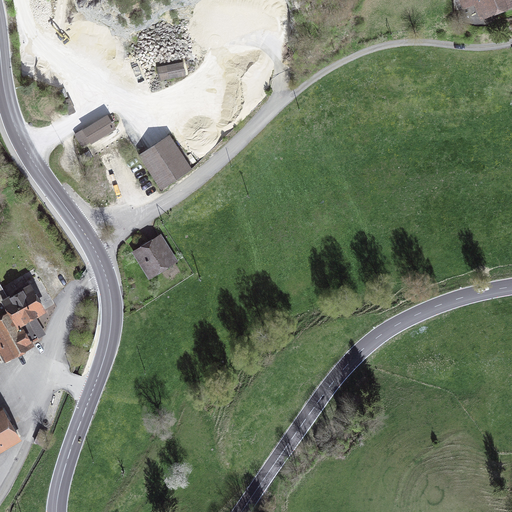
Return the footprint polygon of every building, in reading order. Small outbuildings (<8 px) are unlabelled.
[(509,0),(456,0),(460,11),(475,5),(480,18),(511,6),(509,0)] [(183,61),(157,66),(159,81),(186,76),(183,61)] [(63,102),(69,116),(76,113),(70,99),(63,102)] [(116,130),(107,115),(74,135),(82,147),(89,143),(91,146),(116,130)] [(193,170),(170,136),(138,157),(161,191),(193,170)] [(161,234),(131,253),(149,281),(179,261),(161,234)] [(0,353),(5,362),(34,346),(32,343),(31,341),(39,337),(32,325),(37,322),(34,316),(44,310),(30,286),(8,298),(0,284),(0,353)] [(0,409),(0,450),(18,439),(0,409)] [(40,429),(34,443),(42,446),(48,432),(40,429)]
